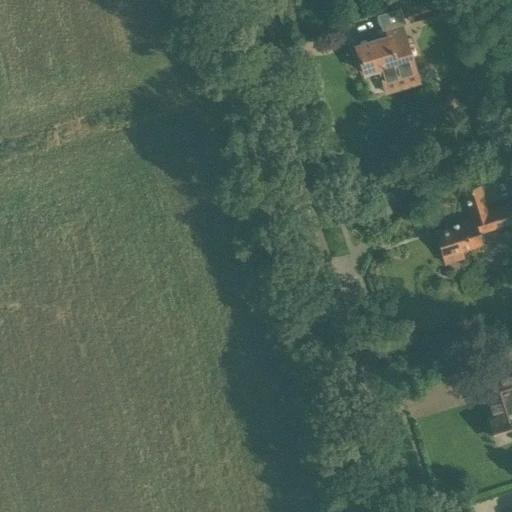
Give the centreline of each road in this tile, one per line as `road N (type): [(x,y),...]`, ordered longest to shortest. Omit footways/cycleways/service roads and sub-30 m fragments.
road 1 (unclassified): [(325,283),(229,0)]
road 2 (unclassified): [(325,283),(337,280),(511,65)]
road 3 (unclassified): [(402,511),(325,283)]
